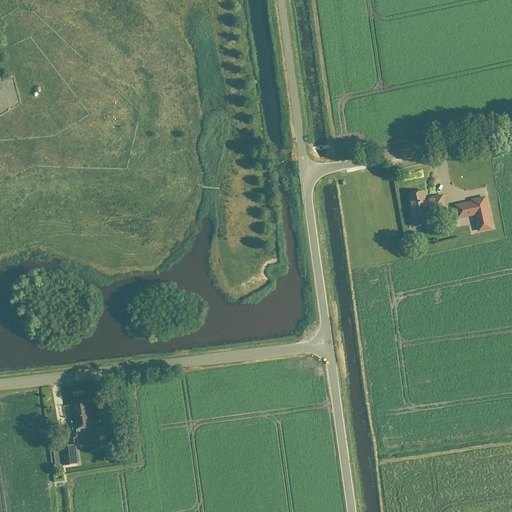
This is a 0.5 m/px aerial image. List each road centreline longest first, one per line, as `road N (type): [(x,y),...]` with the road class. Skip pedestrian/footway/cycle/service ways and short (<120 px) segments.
road 1 (unclassified): [(327,346),(306,177),(511,132)]
road 2 (unclassified): [(0,384),(327,346)]
road 3 (unclassified): [(350,511),(327,346)]
